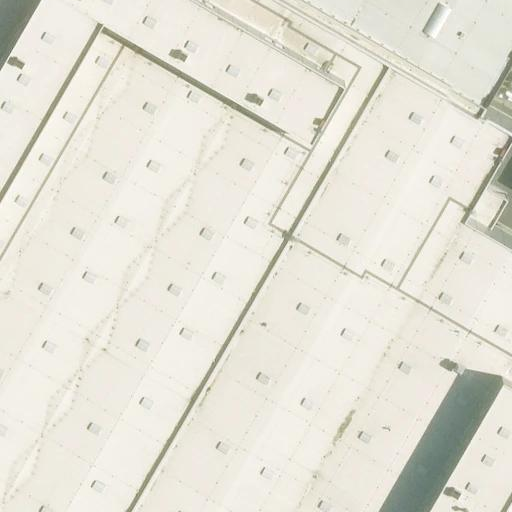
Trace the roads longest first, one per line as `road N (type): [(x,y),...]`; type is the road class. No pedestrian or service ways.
road 1 (unknown): [(132,0),(502,193),(320,511)]
road 2 (unknown): [(198,424),(264,320),(264,274),(0,128)]
road 3 (unknown): [(198,424),(178,455),(64,388)]
